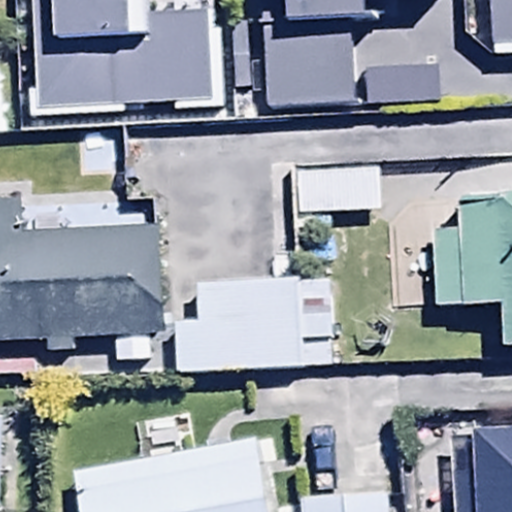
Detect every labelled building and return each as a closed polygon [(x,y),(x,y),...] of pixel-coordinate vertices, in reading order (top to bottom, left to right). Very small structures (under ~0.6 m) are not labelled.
[(18,0),(26,136),(218,126),(212,0),(18,0)] [(448,0),(257,0),(266,128),(357,122),(352,49),(375,47),(374,23),(449,18),(448,0)] [(511,0),(491,0),(494,64),(511,63),(511,0)] [(294,233),(382,229),(380,183),(292,187),(294,233)] [(511,210),(460,213),(464,252),(430,253),(433,331),(504,328),(506,370),(511,369),(511,210)] [(0,222),(0,356),(112,351),(114,378),(154,376),(153,354),(167,353),(162,247),(18,254),(17,222),(0,222)] [(171,343),(176,394),(334,381),(326,291),(197,303),(200,340),(171,343)] [(511,511),(511,453),(452,454),(452,511),(511,511)] [(269,511),(259,457),(72,492),(75,511),(269,511)]
